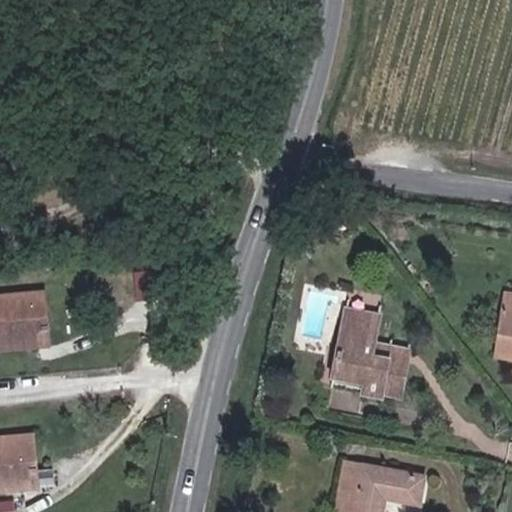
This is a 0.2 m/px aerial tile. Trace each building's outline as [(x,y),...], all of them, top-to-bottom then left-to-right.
[(173,296),(170,270),(152,272),(155,298),(173,296)] [(51,326),(63,326),(61,292),(9,297),(12,348),(53,345),(51,326)] [(392,362),(394,351),(400,321),(367,315),(354,383),(375,387),(374,397),(402,402),(403,397),(422,400),(429,368),(392,362)] [(53,345),(64,344),(63,326),(51,326),(53,345)] [(429,368),(430,358),(394,351),(392,362),(429,368)] [(352,393),(374,397),(375,387),(354,383),(352,393)] [(402,402),(421,406),(422,400),(403,397),(402,402)] [(36,470),(49,468),(47,435),(0,438),(0,489),(37,487),(36,470)] [(388,511),(391,499),(427,506),(431,479),(369,467),(361,511),(388,511)] [(37,487),(51,486),(49,468),(36,470),(37,487)] [(0,511),(26,511),(25,500),(0,502),(0,511)]
